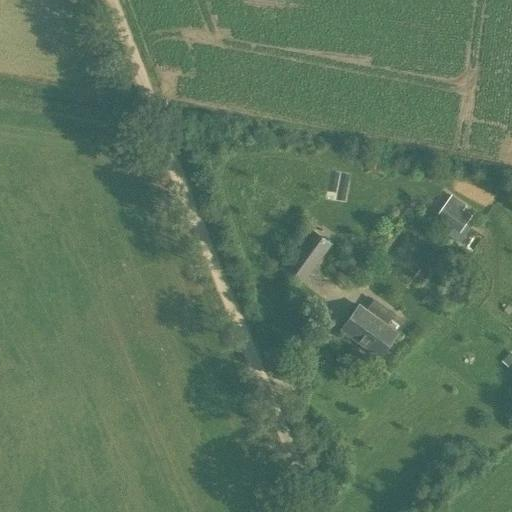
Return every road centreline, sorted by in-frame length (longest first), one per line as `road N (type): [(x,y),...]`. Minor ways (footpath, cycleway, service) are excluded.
road 1 (track): [(108,0),(261,381)]
road 2 (unclassified): [(261,381),(317,511)]
